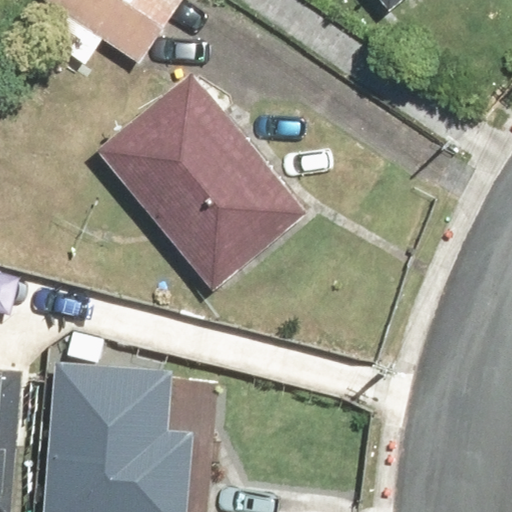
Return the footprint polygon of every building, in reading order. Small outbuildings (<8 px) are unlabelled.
[(40,0),(30,15),(125,82),(182,0),(40,0)] [(347,0),(368,25),(399,0),(347,0)] [(191,75),(85,161),(202,302),(307,217),(191,75)] [(40,373),(33,511),(185,511),(194,339),(101,334),(99,376),(40,373)] [(0,492),(8,494),(23,356),(0,353),(0,492)]
